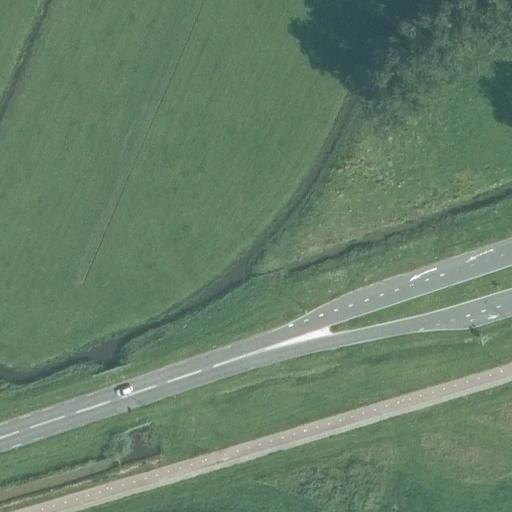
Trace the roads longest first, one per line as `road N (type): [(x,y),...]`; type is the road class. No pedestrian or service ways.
road 1 (secondary): [(511,256),(325,317),(209,366)]
road 2 (secondary): [(209,366),(511,296)]
road 3 (secondary): [(0,436),(209,366)]
